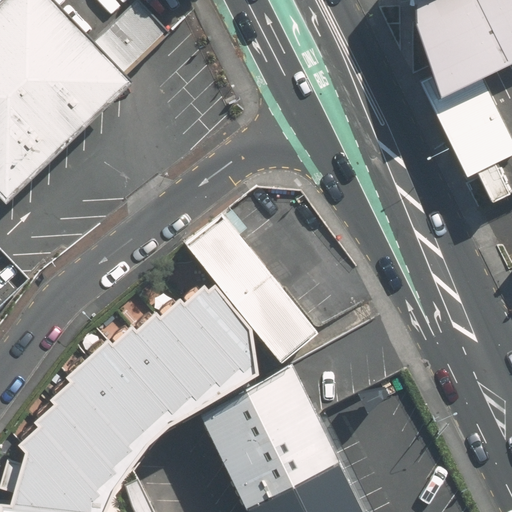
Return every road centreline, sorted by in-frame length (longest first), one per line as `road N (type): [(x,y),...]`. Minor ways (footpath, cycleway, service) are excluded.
road 1 (residential): [(321,114),(224,166),(125,240),(62,295),(0,376)]
road 2 (primary): [(332,0),(398,153),(404,214)]
road 3 (primary): [(404,214),(489,395)]
road 4 (primary): [(321,114),(257,0)]
road 5 (primary): [(404,214),(321,114)]
